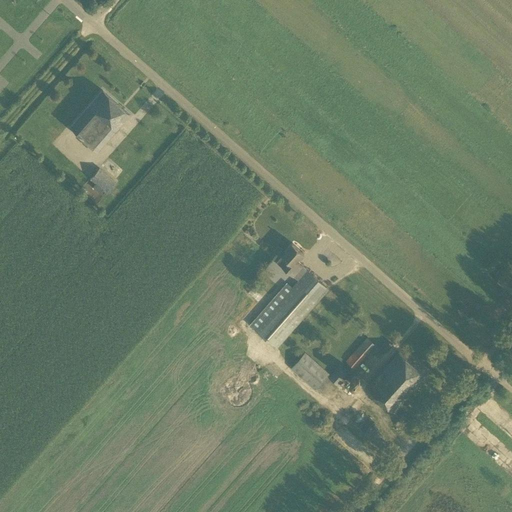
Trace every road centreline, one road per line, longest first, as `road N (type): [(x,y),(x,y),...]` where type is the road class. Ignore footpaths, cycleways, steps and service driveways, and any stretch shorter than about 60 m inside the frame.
road 1 (unclassified): [(92,23),(482,360)]
road 2 (unclassified): [(371,491),(482,360)]
road 3 (track): [(92,23),(0,129)]
